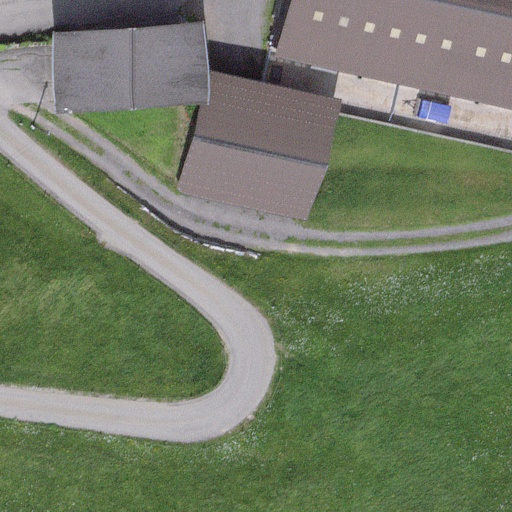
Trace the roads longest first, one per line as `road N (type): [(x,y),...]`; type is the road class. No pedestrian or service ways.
road 1 (unclassified): [(0,401),(189,423),(235,400),(251,351),(223,308),(118,233),(0,131)]
road 2 (track): [(511,228),(418,244),(313,247),(221,230),(168,206),(82,138),(0,89)]
